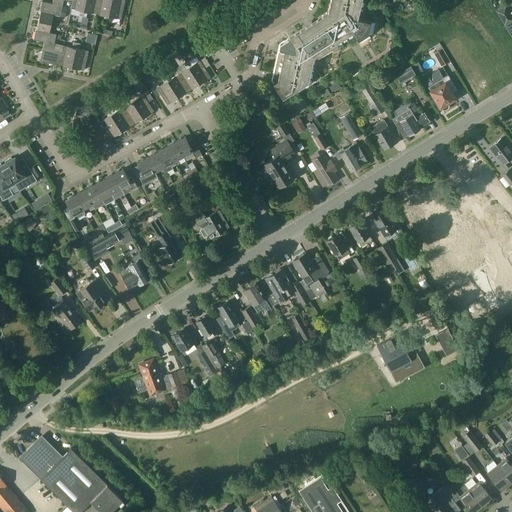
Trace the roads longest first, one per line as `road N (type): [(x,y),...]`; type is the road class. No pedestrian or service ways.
road 1 (tertiary): [(0,436),(125,334),(276,240)]
road 2 (tertiary): [(276,240),(511,95)]
road 3 (residential): [(32,113),(72,177),(198,108)]
road 4 (residential): [(198,108),(248,76),(262,26),(302,0)]
road 5 (residential): [(276,240),(198,108)]
